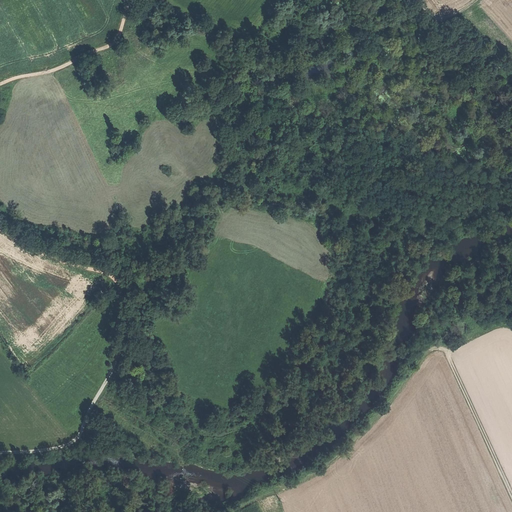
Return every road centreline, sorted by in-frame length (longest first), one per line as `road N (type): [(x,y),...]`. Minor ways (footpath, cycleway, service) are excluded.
road 1 (track): [(0,229),(116,281),(121,335),(77,438),(0,451)]
road 2 (track): [(235,511),(340,454),(424,353),(511,328)]
road 3 (track): [(129,0),(111,44),(0,84)]
road 4 (track): [(447,351),(511,499)]
